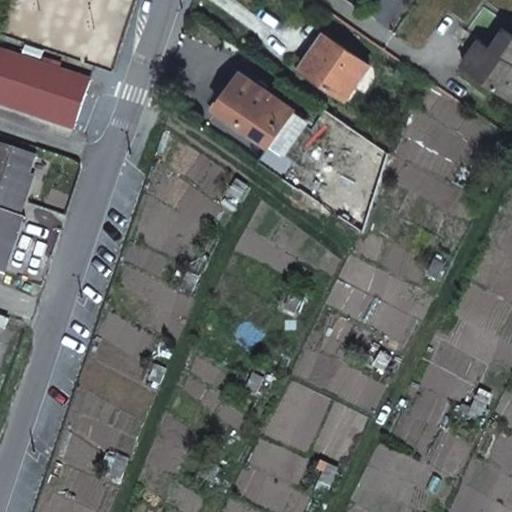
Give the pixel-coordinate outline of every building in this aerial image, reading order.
[(478,47),(464,67),(511,101),(511,100),(511,34),(503,29),(491,46),(486,53),(478,47)] [(326,34),(303,69),(346,100),(370,66),(326,34)] [(491,46),(482,41),(478,47),(486,53),(491,46)] [(0,104),(74,129),(82,106),(90,81),(0,50),(0,104)] [(242,74),(217,109),(270,146),(283,155),(308,121),(295,110),(242,74)] [(0,196),(19,203),(35,156),(0,144),(0,196)] [(283,155),(270,146),(261,159),(284,176),(293,163),(283,155)] [(0,272),(6,275),(25,217),(15,214),(19,203),(0,196),(0,272)] [(0,316),(0,327),(6,329),(9,319),(0,316)] [(383,352),(375,367),(384,372),(392,358),(383,352)] [(476,402),(469,417),(479,422),(486,406),(476,402)] [(327,468),(321,483),(331,487),(337,472),(327,468)]
